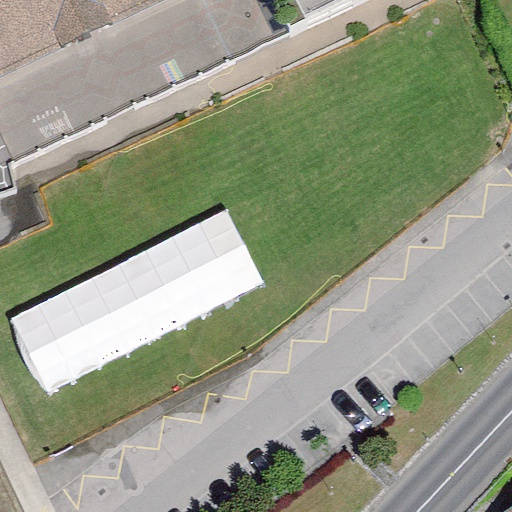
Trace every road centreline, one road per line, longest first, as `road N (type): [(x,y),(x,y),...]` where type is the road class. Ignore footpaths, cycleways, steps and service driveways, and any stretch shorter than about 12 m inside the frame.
road 1 (unclassified): [(121,511),(511,202)]
road 2 (tertiary): [(511,410),(416,511)]
